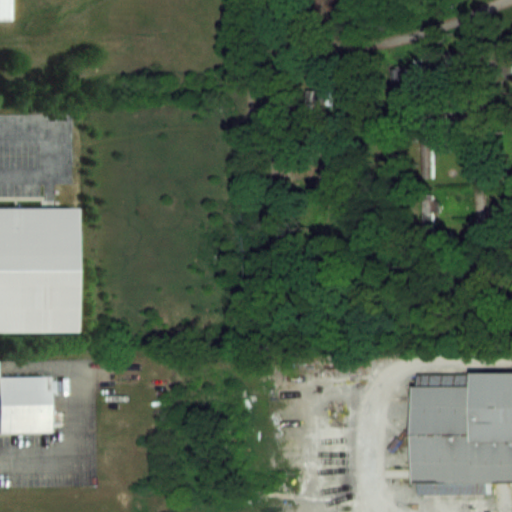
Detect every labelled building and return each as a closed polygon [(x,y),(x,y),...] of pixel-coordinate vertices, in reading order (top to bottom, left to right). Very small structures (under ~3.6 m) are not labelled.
[(391,106),(411,103),(406,67),(386,69),(391,106)] [(332,90),(306,90),(306,111),(332,111),(332,90)] [(422,139),(422,178),(432,178),(432,139),(422,139)] [(436,219),(436,192),(423,192),(423,230),(452,230),(452,219),(436,219)] [(333,193),(318,193),(318,236),(333,236),(333,193)] [(71,331),(0,331),(0,208),(71,208),(71,331)] [(511,483),(417,484),(417,375),(511,374),(511,483)] [(44,432),(0,432),(0,377),(43,377),(44,432)]
